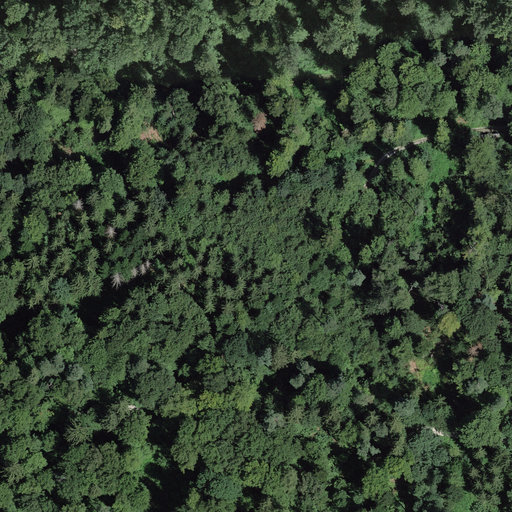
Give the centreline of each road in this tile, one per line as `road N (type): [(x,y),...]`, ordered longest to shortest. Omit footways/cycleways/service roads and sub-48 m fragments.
road 1 (track): [(0,18),(151,94),(448,65),(511,45)]
road 2 (track): [(511,445),(268,396),(223,395),(0,429)]
road 3 (track): [(0,231),(64,196),(394,150)]
road 4 (track): [(268,396),(322,294),(353,206),(394,150),(511,129)]
